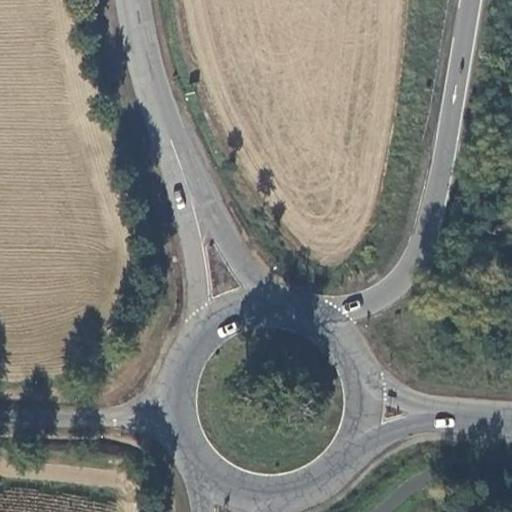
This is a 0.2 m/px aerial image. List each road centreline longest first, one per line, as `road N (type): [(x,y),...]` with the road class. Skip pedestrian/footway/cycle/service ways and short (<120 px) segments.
road 1 (trunk): [(470,0),(434,197),(414,258),(371,302),(313,315)]
road 2 (tertiary): [(283,305),(240,263),(177,163)]
road 3 (tertiary): [(177,163),(196,337)]
road 4 (unclassified): [(171,416),(0,417)]
road 5 (tertiary): [(130,0),(177,163)]
